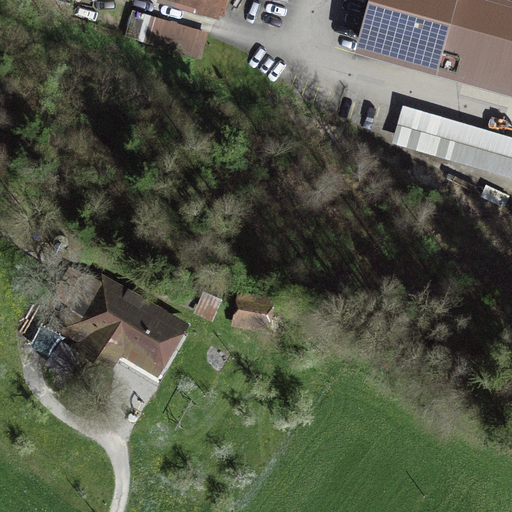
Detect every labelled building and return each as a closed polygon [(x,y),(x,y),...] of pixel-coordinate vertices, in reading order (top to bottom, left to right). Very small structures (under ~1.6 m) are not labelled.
[(215,14),(219,0),(190,0),(188,7),(215,14)] [(511,0),(368,0),(354,49),(511,93),(511,0)] [(138,39),(145,14),(132,10),(124,36),(138,39)] [(511,139),(403,108),(397,131),(455,147),(452,158),(511,175),(511,139)] [(73,350),(86,357),(87,355),(104,364),(105,362),(108,364),(115,352),(113,351),(118,342),(156,363),(177,327),(87,275),(69,271),(54,296),(69,305),(56,327),(79,340),(73,350)] [(192,309),(198,294),(168,281),(167,282),(157,278),(153,289),(162,293),(161,295),(192,309)] [(268,330),(272,305),(240,300),(237,317),(258,320),(257,328),(268,330)]
